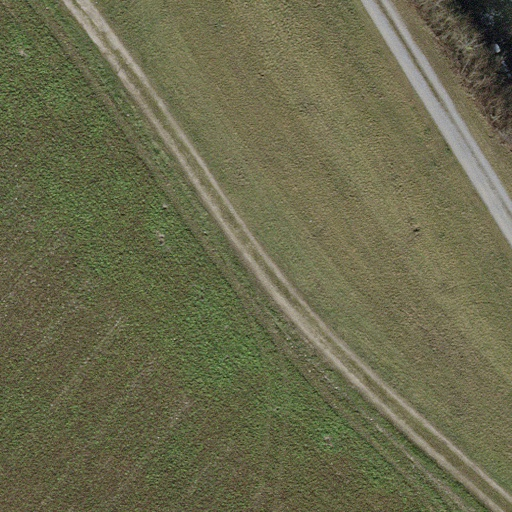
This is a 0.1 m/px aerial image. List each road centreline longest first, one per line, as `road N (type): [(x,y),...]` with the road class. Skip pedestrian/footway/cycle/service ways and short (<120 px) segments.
road 1 (track): [(500,511),(306,336),(66,0)]
road 2 (track): [(511,216),(373,0)]
